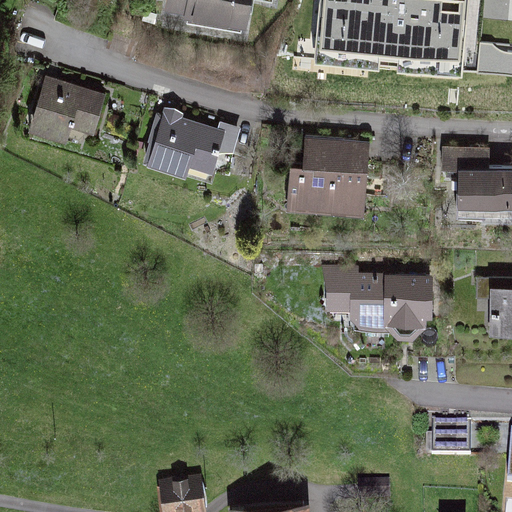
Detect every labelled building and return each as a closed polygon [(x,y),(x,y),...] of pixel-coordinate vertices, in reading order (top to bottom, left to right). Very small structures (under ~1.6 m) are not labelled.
[(251,0),(168,0),(164,24),(244,36),(251,0)] [(511,0),(487,0),(483,32),(511,36),(511,0)] [(107,96),(44,77),(26,134),(89,153),(107,96)] [(231,133),(168,114),(150,171),(213,190),(231,133)] [(361,149),(310,145),(308,172),(290,171),(288,206),(356,211),(361,149)] [(511,170),(456,169),(455,219),(511,219),(511,170)] [(431,275),(346,273),(344,333),(430,335),(431,275)] [(511,280),(497,280),(496,340),(511,340),(511,280)] [(434,448),(471,447),(471,408),(434,409),(434,448)] [(200,506),(197,479),(163,483),(166,510),(200,506)]
